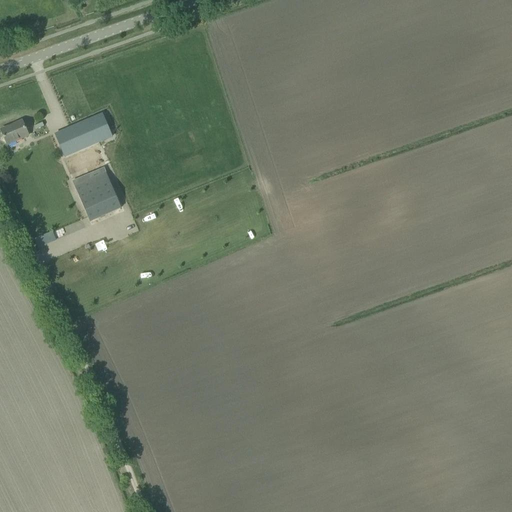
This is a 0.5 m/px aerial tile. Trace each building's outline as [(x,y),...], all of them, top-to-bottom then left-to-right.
[(55,134),(65,158),(112,138),(102,114),(55,134)] [(1,130),(7,145),(28,136),(22,121),(1,130)] [(47,132),(35,137),(39,145),(51,140),(47,132)] [(51,140),(39,145),(41,150),(53,145),(51,140)] [(48,256),(93,239),(56,145),(11,162),(48,256)] [(100,147),(66,158),(69,169),(78,167),(81,176),(107,167),(100,147)] [(106,174),(75,188),(90,222),(121,208),(106,174)]
